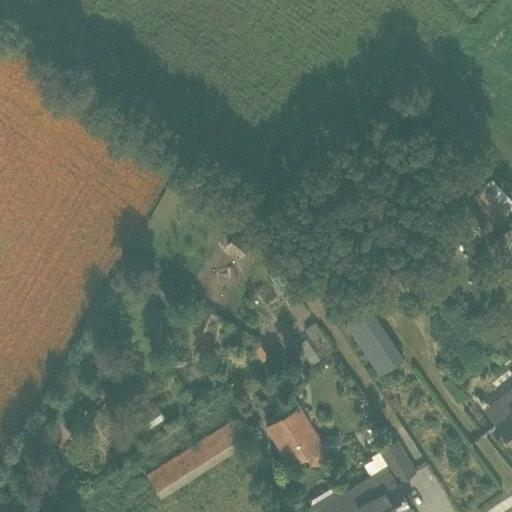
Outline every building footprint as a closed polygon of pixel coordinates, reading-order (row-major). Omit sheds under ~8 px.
[(511,197),(493,176),(483,185),(505,211),(511,204),(511,197)] [(432,216),(423,203),(408,214),(418,227),(432,216)] [(250,245),(236,233),(226,245),(241,256),(250,245)] [(404,358),(380,322),(369,305),(364,308),(345,320),(381,374),(404,358)] [(304,338),(312,359),(332,352),(325,331),(304,338)] [(289,384),(300,377),(288,359),(277,366),(289,384)] [(511,441),(511,387),(498,399),(508,411),(496,421),(511,441)] [(293,464),(307,456),(324,445),(301,408),(271,428),(293,464)] [(160,496),(246,442),(232,421),(147,475),(160,496)] [(400,480),(415,471),(397,439),(382,449),(400,480)] [(356,511),(408,511),(414,509),(387,464),(347,489),(356,506),(354,507),(356,511)] [(356,511),(354,507),(356,506),(347,489),(344,484),(321,498),(324,504),(311,511),(356,511)]
